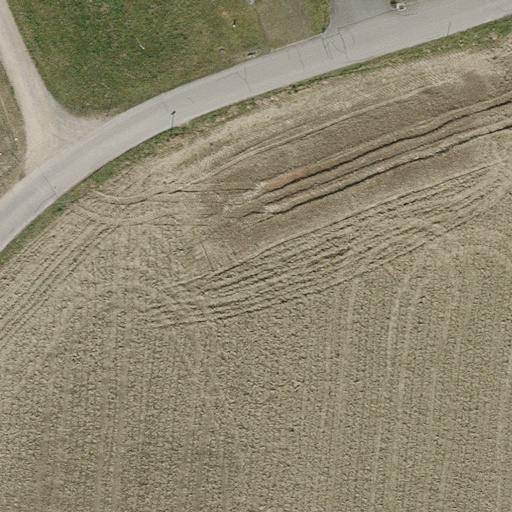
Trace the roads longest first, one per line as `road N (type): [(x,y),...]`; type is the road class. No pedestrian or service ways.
road 1 (unclassified): [(0,228),(66,162),(199,97),(499,0)]
road 2 (track): [(0,4),(66,162)]
